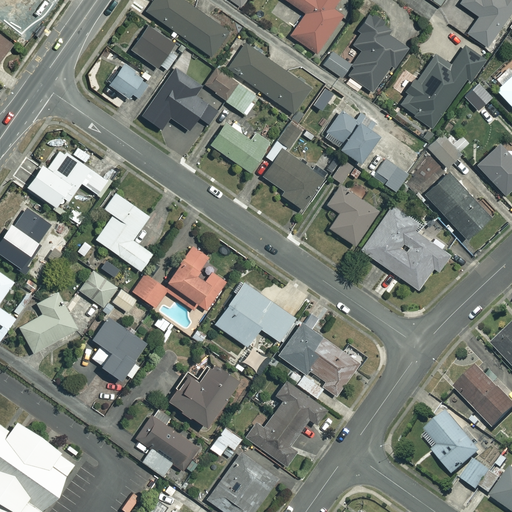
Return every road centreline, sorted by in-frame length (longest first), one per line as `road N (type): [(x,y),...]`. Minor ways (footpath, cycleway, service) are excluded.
road 1 (residential): [(421,348),(38,82)]
road 2 (residential): [(421,348),(511,257)]
road 3 (residential): [(349,450),(421,348)]
